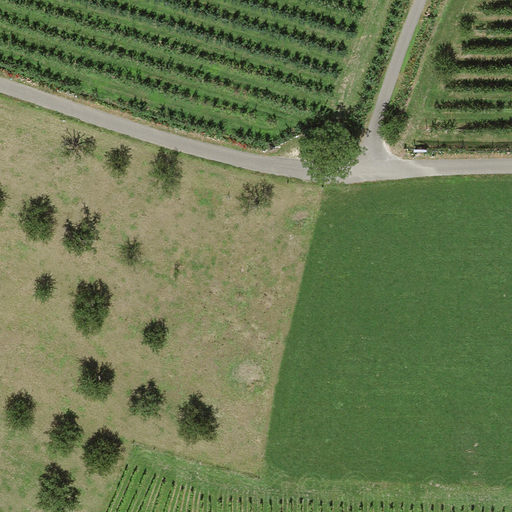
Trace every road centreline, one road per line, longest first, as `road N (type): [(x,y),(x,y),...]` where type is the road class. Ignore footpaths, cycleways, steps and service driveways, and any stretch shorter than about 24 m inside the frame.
road 1 (track): [(0,83),(136,131),(257,161),(511,167)]
road 2 (track): [(362,166),(419,0)]
